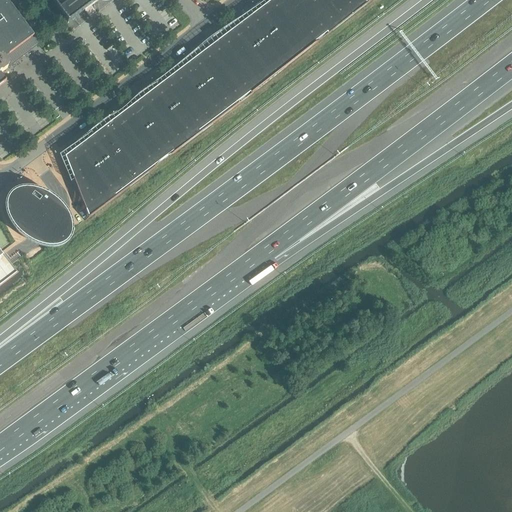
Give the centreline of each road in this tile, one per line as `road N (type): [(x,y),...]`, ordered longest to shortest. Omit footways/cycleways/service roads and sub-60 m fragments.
road 1 (motorway): [(483,0),(0,361)]
road 2 (motorway): [(427,0),(189,185),(0,348)]
road 3 (motorway): [(0,447),(268,250)]
road 4 (motorway): [(268,250),(511,62)]
road 5 (motorway): [(268,250),(374,195),(511,105)]
road 6 (residential): [(204,24),(0,176)]
